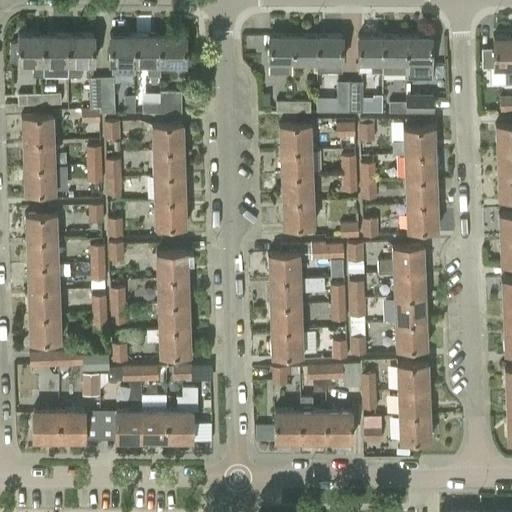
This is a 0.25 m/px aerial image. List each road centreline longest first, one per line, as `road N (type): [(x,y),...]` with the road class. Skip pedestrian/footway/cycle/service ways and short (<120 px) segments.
road 1 (residential): [(479,477),(465,0)]
road 2 (residential): [(237,475),(220,0)]
road 3 (residential): [(237,475),(479,477)]
road 4 (residential): [(2,476),(237,475)]
road 5 (residential): [(0,1),(168,0)]
